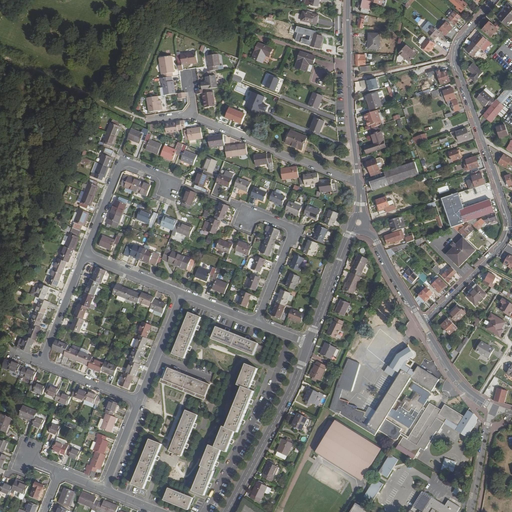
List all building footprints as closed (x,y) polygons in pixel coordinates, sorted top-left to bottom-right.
[(363,0),(361,11),(368,13),(369,9),(371,1),(364,0),(363,0)] [(462,2),(460,0),(450,0),(455,4),(454,5),(462,12),(468,5),(463,1),(462,2)] [(511,19),(511,5),(509,3),(505,7),(506,8),(503,12),(502,12),(497,17),(507,25),(511,19)] [(448,19),(455,25),(458,21),(458,20),(461,17),(454,11),(448,19)] [(317,24),(319,15),(303,12),(301,21),(310,23),(317,24)] [(435,39),(441,32),(433,25),(430,22),(423,29),(427,32),(435,39)] [(439,29),(446,35),(453,27),(448,23),(446,22),(439,29)] [(503,34),(506,31),(501,26),(496,22),(494,25),(490,22),(483,29),(494,38),(496,36),(493,34),(498,29),(503,34)] [(380,34),(369,33),(369,48),(379,49),(380,34)] [(491,43),(488,40),(480,33),(472,41),(481,48),(483,50),(484,51),(491,43)] [(320,48),(323,36),(314,34),(310,45),(320,48)] [(435,43),(427,37),(427,38),(422,45),(421,46),(429,52),(435,43)] [(477,53),(481,48),(472,41),(466,49),(474,56),(477,53)] [(273,49),(259,44),(253,59),(263,63),(266,55),(270,57),(273,49)] [(406,46),(400,53),(409,61),(416,54),(406,46)] [(198,63),(196,52),(177,55),(179,71),(183,70),(182,65),(198,63)] [(313,65),(316,57),(301,53),(296,67),(307,71),(309,64),(313,65)] [(219,54),(208,56),(210,71),(211,71),(219,70),(218,66),(220,66),(219,54)] [(356,54),(356,66),(360,66),(360,63),(365,63),(365,58),(365,55),(360,55),(360,54),(356,54)] [(174,72),(172,57),(161,59),(163,74),(161,74),(162,78),(172,77),(173,76),(173,72),(174,72)] [(478,78),(483,73),(473,64),(468,69),(473,74),(473,75),(470,78),(475,82),(478,78)] [(236,69),(232,79),(242,83),(246,73),(236,69)] [(436,72),(441,85),(450,81),(447,71),(441,73),(440,70),(436,72)] [(212,77),(211,71),(210,71),(205,72),(207,83),(202,83),(203,90),(204,90),(208,89),(218,88),(216,76),(212,77)] [(265,87),(275,92),(280,80),(270,76),(265,87)] [(174,81),(172,81),(172,77),(162,78),(161,78),(162,83),(163,83),(165,95),(176,94),(174,81)] [(369,91),(379,89),(376,79),(368,81),(369,87),(368,87),(369,91)] [(511,82),(497,100),(503,105),(511,93),(511,82)] [(443,91),(444,92),(441,92),(443,99),(446,98),(447,102),(456,99),(453,88),(443,91)] [(486,88),(484,91),(492,98),(495,95),(486,88)] [(200,90),(196,91),(197,95),(203,94),(205,108),(216,106),(214,92),(206,93),(205,90),(204,90),(203,90),(200,90)] [(496,101),(492,98),(484,91),(481,94),(479,96),(477,99),(485,107),(488,104),(491,107),(496,101)] [(253,92),(246,109),(258,114),(260,109),(266,111),(268,107),(262,104),(265,97),(253,92)] [(378,93),(366,97),(371,110),(382,106),(386,105),(381,92),(378,93)] [(323,96),(314,93),(308,106),(318,110),(323,96)] [(159,103),(158,96),(147,98),(149,112),(163,111),(161,103),(159,103)] [(449,107),(453,105),(455,112),(460,110),(456,99),(447,102),(449,107)] [(502,117),(508,110),(505,107),(504,107),(497,100),(483,116),(491,123),(498,114),(502,117)] [(367,119),(369,126),(371,125),(372,128),(382,125),(378,111),(364,115),(366,120),(367,119)] [(320,133),(325,121),(316,117),(311,130),(320,133)] [(112,123),(111,123),(107,133),(117,137),(121,127),(120,126),(121,123),(113,120),(112,123)] [(178,131),(178,130),(182,129),(181,121),(176,122),(177,123),(165,125),(166,133),(178,131)] [(500,138),(509,135),(505,125),(502,126),(497,128),(500,138)] [(375,144),(365,148),(367,154),(386,147),(379,126),(372,128),(370,129),(375,144)] [(189,140),(203,139),(201,128),(187,130),(189,139),(189,140)] [(460,143),(470,139),(466,128),(456,132),(460,143)] [(149,131),(149,130),(146,129),(144,134),(132,129),(128,139),(140,144),(143,137),(146,138),(148,133),(149,131)] [(302,150),(307,138),(291,131),(286,144),(302,150)] [(112,146),(113,147),(117,137),(107,133),(103,143),(104,143),(102,146),(110,150),(112,146)] [(152,135),(148,133),(146,138),(145,141),(149,142),(148,145),(146,149),(158,154),(163,144),(150,139),(152,135)] [(210,147),(225,145),(223,134),(208,136),(210,147)] [(425,134),(413,138),(415,145),(428,141),(425,134)] [(248,154),(246,144),(225,147),(226,157),(248,154)] [(198,155),(186,150),(187,146),(184,145),(183,147),(181,153),(184,154),(181,160),(194,165),(198,155)] [(176,154),(179,155),(181,153),(183,147),(179,146),(177,150),(165,146),(161,155),(173,160),(176,154)] [(449,152),(452,162),(461,159),(458,149),(449,152)] [(102,153),(98,163),(107,167),(111,157),(110,157),(111,153),(104,150),(102,153)] [(274,168),(272,157),(272,154),(267,155),(267,154),(255,156),(256,165),(268,164),(269,169),(274,168)] [(510,162),(511,163),(511,161),(511,159),(504,155),(499,163),(506,168),(509,164),(510,162)] [(202,170),(204,170),(202,174),(208,176),(215,179),(216,175),(213,173),(217,161),(207,157),(202,170)] [(467,171),(470,170),(472,170),(473,173),(480,171),(479,167),(480,167),(476,157),(466,160),(468,164),(466,165),(465,165),(465,167),(465,168),(466,171),(467,171)] [(367,163),(371,176),(375,175),(378,174),(381,173),(380,172),(379,170),(383,169),(385,166),(383,160),(380,158),(367,163)] [(381,173),(378,174),(379,179),(377,180),(370,182),(373,190),(419,175),(414,162),(385,172),(381,173)] [(94,173),(93,177),(101,180),(102,177),(103,177),(107,167),(98,163),(94,173)] [(299,178),(298,168),(298,167),(281,169),(282,180),(299,178)] [(473,173),(470,174),(471,177),(472,177),(473,179),(467,181),(470,190),(486,184),(482,174),(482,173),(481,170),(480,171),(473,173)] [(229,188),(233,179),(235,174),(227,171),(225,176),(220,174),(216,182),(229,188)] [(208,190),(204,188),(208,176),(202,174),(199,172),(194,184),(195,185),(194,188),(206,193),(208,190)] [(316,183),(319,183),(318,173),(304,175),(305,186),(316,185),(316,183)] [(135,179),(129,177),(125,176),(121,185),(125,187),(134,191),(139,180),(136,178),(135,179)] [(247,192),(251,183),(238,178),(235,187),(247,192)] [(90,183),(89,183),(85,193),(94,196),(98,186),(97,186),(98,182),(91,179),(90,183)] [(142,182),(142,181),(139,180),(134,191),(147,196),(152,186),(142,182)] [(333,194),(339,194),(337,187),(333,187),(332,184),(332,182),(319,183),(321,193),(333,192),(333,194)] [(213,194),(217,195),(221,184),(216,183),(213,194)] [(264,202),(268,193),(254,188),(251,197),(264,202)] [(190,210),(196,193),(187,190),(182,202),(183,203),(182,206),(190,210)] [(282,206),(286,197),(273,192),(270,201),(282,206)] [(89,206),(91,206),(94,196),(85,193),(81,202),(82,203),(79,208),(85,211),(86,209),(88,209),(89,206)] [(459,193),(442,199),(451,228),(453,227),(464,223),(495,213),(491,200),(464,209),(459,193)] [(377,201),(381,214),(391,211),(395,209),(393,200),(388,202),(386,197),(377,201)] [(114,206),(113,206),(112,209),(123,214),(127,204),(116,200),(114,206)] [(295,201),(294,204),(289,202),(286,211),(299,216),(302,207),(301,207),(302,204),(295,201)] [(225,220),(230,207),(221,203),(216,216),(225,220)] [(317,220),(321,211),(308,206),(304,215),(317,220)] [(118,228),(123,214),(112,209),(110,213),(111,213),(107,224),(118,228)] [(155,212),(154,215),(141,209),(137,220),(150,225),(149,227),(152,229),(158,214),(155,212)] [(75,222),(76,222),(73,228),(81,231),(83,225),(84,226),(89,213),(80,210),(75,222)] [(339,214),(330,210),(325,223),(334,227),(339,214)] [(477,219),(470,222),(478,230),(483,226),(482,225),(486,222),(488,224),(498,221),(495,213),(484,217),(483,219),(479,221),(477,219)] [(161,225),(162,226),(174,230),(177,222),(178,221),(165,216),(164,217),(161,216),(158,224),(161,225)] [(394,232),(403,229),(406,227),(407,227),(403,216),(402,216),(399,218),(390,221),(394,232)] [(439,216),(435,218),(435,219),(437,219),(440,227),(443,226),(439,216)] [(215,235),(220,222),(218,221),(214,220),(212,219),(210,223),(206,222),(202,230),(207,231),(215,235)] [(181,222),(181,224),(177,222),(174,230),(172,234),(176,236),(177,232),(190,237),(193,227),(181,222)] [(474,229),(468,223),(464,227),(462,224),(453,227),(462,235),(463,237),(465,239),(471,233),(474,229)] [(275,243),(280,231),(271,227),(268,226),(266,231),(269,232),(266,240),(275,243)] [(328,230),(319,226),(314,239),(323,243),(328,230)] [(80,238),(78,237),(81,231),(73,228),(71,234),(70,234),(69,237),(66,236),(62,245),(66,246),(65,247),(74,250),(75,251),(80,238)] [(388,245),(395,242),(396,244),(399,243),(398,241),(402,240),(399,231),(385,236),(388,245)] [(183,241),(185,236),(178,232),(175,238),(183,241)] [(116,241),(104,236),(100,246),(112,251),(114,244),(118,246),(121,237),(117,236),(116,241)] [(456,245),(454,242),(451,245),(453,247),(446,255),(459,268),(476,250),(465,239),(463,237),(456,245)] [(217,249),(229,254),(233,245),(234,243),(229,241),(228,243),(220,240),(217,249)] [(269,256),(275,243),(266,240),(260,253),(269,256)] [(249,255),(249,254),(252,247),(239,241),(236,250),(249,255)] [(304,253),(313,257),(318,244),(309,241),(304,253)] [(136,258),(136,259),(139,260),(144,249),(135,245),(130,255),(136,258)] [(74,250),(65,247),(60,259),(67,262),(69,263),(74,250)] [(156,265),(160,255),(144,249),(139,260),(143,261),(143,260),(156,265)] [(174,265),(177,267),(182,256),(166,249),(162,259),(174,264),(174,265)] [(368,259),(358,254),(352,268),(354,269),(362,273),(368,259)] [(305,259),(296,255),(290,268),(299,271),(305,259)] [(195,261),(182,256),(177,267),(180,268),(181,267),(191,271),(195,261)] [(260,273),(265,260),(256,256),(251,269),(260,273)] [(60,259),(58,259),(53,271),(62,274),(67,262),(60,259)] [(87,264),(85,271),(91,273),(94,266),(87,264)] [(432,269),(437,274),(441,271),(436,266),(432,269)] [(101,284),(107,271),(98,267),(92,280),(100,283),(101,284)] [(211,272),(199,267),(195,277),(207,282),(210,275),(214,276),(215,273),(217,268),(213,267),(211,272)] [(449,282),(452,279),(451,278),(457,273),(451,267),(448,270),(445,273),(442,276),(449,282)] [(410,277),(409,278),(413,283),(416,280),(419,282),(421,279),(410,268),(405,273),(410,277)] [(362,273),(354,269),(352,273),(353,273),(360,277),(362,273)] [(48,284),(57,287),(62,274),(53,271),(48,284)] [(217,279),(219,275),(215,273),(214,276),(212,281),(215,282),(212,289),(225,294),(228,284),(217,279)] [(300,277),(291,273),(286,286),(295,290),(300,277)] [(353,273),(351,277),(350,276),(344,290),(353,294),(361,277),(360,277),(353,273)] [(410,277),(405,273),(403,275),(412,284),(413,283),(409,278),(410,277)] [(423,273),(419,277),(425,283),(429,279),(423,273)] [(494,285),(493,284),(497,277),(489,273),(486,281),(484,284),(492,288),(493,288),(494,285)] [(256,291),(261,278),(252,275),(247,287),(256,291)] [(430,283),(433,285),(440,278),(437,276),(430,283)] [(440,278),(432,286),(439,293),(446,285),(440,278)] [(98,289),(100,283),(92,280),(91,279),(86,292),(95,295),(98,289)] [(41,284),(36,296),(41,298),(45,300),(49,287),(41,284)] [(476,284),(469,292),(470,293),(478,286),(476,284)] [(115,289),(113,294),(126,299),(129,290),(116,285),(115,289)] [(467,296),(476,305),(486,294),(478,286),(470,293),(467,296)] [(426,302),(430,298),(429,297),(433,294),(427,288),(415,300),(420,307),(426,302)] [(126,299),(138,303),(139,302),(141,295),(129,290),(126,299)] [(291,293),(282,290),(277,302),(286,306),(291,293)] [(246,307),(252,295),(243,291),(238,304),(246,307)] [(95,295),(86,292),(81,304),(88,307),(90,308),(95,295)] [(139,302),(152,307),(154,299),(155,298),(142,293),(141,295),(139,302)] [(45,300),(41,298),(36,311),(45,315),(50,302),(45,300)] [(511,304),(503,298),(497,308),(510,316),(511,312),(511,304)] [(164,314),(167,305),(154,299),(152,307),(151,308),(156,311),(164,313),(164,314)] [(344,316),(350,304),(341,300),(336,312),(344,316)] [(272,315),(281,319),(286,306),(277,302),(272,315)] [(74,317),(76,317),(83,320),(88,307),(81,304),(79,304),(74,317)] [(457,304),(451,311),(452,312),(453,312),(459,306),(457,304)] [(456,321),(457,322),(466,313),(459,306),(453,312),(452,312),(449,314),(451,316),(456,321)] [(301,323),(305,314),(292,309),(289,318),(301,323)] [(33,324),(40,327),(45,315),(36,311),(31,323),(33,324)] [(197,326),(201,317),(189,313),(173,354),(184,359),(188,350),(189,350),(190,347),(189,346),(196,330),(197,330),(198,326),(197,326)] [(506,323),(491,314),(483,326),(499,337),(504,330),(502,329),(506,323)] [(85,321),(83,320),(76,317),(71,330),(74,331),(80,334),(85,321)] [(342,325),(344,322),(335,318),(334,321),(333,321),(327,335),(336,339),(343,325),(342,325)] [(441,325),(450,335),(457,328),(448,318),(441,325)] [(152,325),(145,323),(143,322),(138,335),(140,335),(147,338),(152,325)] [(40,327),(33,324),(28,337),(35,340),(37,341),(41,328),(40,327)] [(225,331),(217,327),(212,339),(254,355),(256,350),(261,352),(263,347),(258,345),(258,344),(249,340),(250,339),(247,338),(246,339),(229,332),(229,331),(226,330),(225,331)] [(140,335),(135,348),(143,351),(148,339),(147,338),(140,335)] [(28,337),(26,336),(25,340),(21,339),(18,348),(21,349),(30,353),(35,340),(28,337)] [(456,351),(460,353),(469,339),(467,337),(463,344),(461,343),(456,351)] [(56,341),(53,350),(65,355),(68,347),(68,346),(56,341)] [(476,351),(489,359),(495,349),(481,341),(476,351)] [(337,349),(337,348),(325,343),(320,354),(332,359),(334,355),(337,349)] [(406,344),(396,354),(402,359),(411,349),(406,344)] [(65,355),(64,356),(77,361),(81,352),(68,347),(65,355)] [(139,364),(143,351),(135,348),(130,360),(131,361),(139,364)] [(81,352),(77,361),(89,366),(92,360),(93,357),(81,352)] [(369,428),(367,427),(364,425),(369,417),(365,415),(366,411),(357,408),(358,406),(349,403),(350,401),(340,398),(343,388),(352,391),(360,362),(349,359),(337,383),(331,406),(337,409),(341,411),(340,413),(375,435),(377,432),(369,427),(369,428)] [(103,371),(105,365),(92,360),(89,366),(88,368),(101,374),(103,371)] [(8,370),(21,375),(23,369),(24,367),(21,366),(21,365),(12,361),(8,370)] [(140,365),(139,364),(131,361),(126,374),(133,377),(135,377),(140,365)] [(118,367),(106,362),(105,365),(103,371),(115,376),(118,367)] [(320,380),(327,366),(317,362),(310,376),(320,380)] [(253,380),(258,368),(246,364),(238,385),(243,386),(226,428),(223,427),(215,447),(210,445),(201,466),(203,467),(193,491),(204,496),(208,487),(209,487),(210,483),(209,483),(214,471),(212,470),(215,465),(215,466),(217,462),(216,462),(221,450),(226,452),(230,443),(232,440),(231,440),(234,431),(237,432),(241,424),(242,424),(243,421),(242,420),(249,403),(250,403),(251,400),(254,391),(249,389),(251,384),(252,384),(254,381),(253,380)] [(378,430),(394,440),(397,440),(400,435),(403,437),(398,445),(416,456),(421,448),(424,450),(436,432),(438,433),(445,423),(443,422),(445,418),(447,419),(458,427),(464,418),(464,416),(445,404),(441,410),(440,412),(435,409),(436,407),(430,403),(426,409),(423,407),(424,405),(418,402),(422,396),(416,392),(411,400),(406,396),(402,401),(398,399),(411,378),(432,391),(439,380),(418,366),(413,374),(415,375),(413,376),(412,376),(403,370),(378,410),(368,426),(367,427),(369,428),(369,427),(377,432),(378,430)] [(206,397),(210,385),(168,368),(164,380),(206,397)] [(23,369),(21,375),(21,376),(34,381),(37,372),(27,369),(27,370),(23,369)] [(128,390),(133,377),(126,374),(125,373),(123,378),(120,385),(119,386),(128,390)] [(36,384),(33,383),(30,390),(43,395),(46,387),(37,383),(36,384)] [(57,398),(59,392),(60,390),(50,386),(47,394),(57,398)] [(319,393),(309,388),(304,400),(307,401),(306,402),(311,404),(311,403),(314,404),(319,393)] [(79,389),(78,391),(75,389),(72,396),(85,402),(88,393),(79,389)] [(494,401),(504,404),(508,391),(497,389),(494,401)] [(59,402),(68,406),(71,397),(59,392),(57,398),(56,400),(59,401),(59,402)] [(88,393),(85,402),(84,404),(89,406),(90,402),(98,405),(101,398),(97,397),(98,396),(88,392),(88,393)] [(118,403),(110,400),(105,413),(107,414),(112,416),(114,413),(115,413),(118,403)] [(369,417),(364,425),(367,427),(368,426),(378,410),(370,405),(366,411),(365,415),(369,417)] [(34,422),(36,417),(38,412),(24,406),(20,416),(34,422)] [(198,415),(186,411),(170,451),(176,454),(176,455),(179,456),(179,455),(181,456),(185,447),(186,448),(187,444),(186,444),(193,428),(195,425),(194,425),(198,415)] [(307,418),(297,413),(292,425),(301,430),(307,418)] [(0,430),(6,433),(12,418),(2,414),(0,419),(0,430)] [(101,428),(111,432),(117,418),(112,416),(107,414),(105,420),(101,428)] [(42,429),(45,421),(36,417),(34,422),(32,425),(42,429)] [(474,424),(464,418),(458,427),(457,428),(468,435),(474,424)] [(49,432),(58,436),(62,427),(57,426),(58,422),(54,420),(52,424),(49,432)] [(316,452),(322,455),(323,454),(362,479),(362,478),(363,478),(380,449),(336,421),(326,437),(321,434),(312,449),(316,452)] [(106,441),(107,437),(99,433),(97,437),(99,438),(94,450),(96,451),(104,454),(109,442),(106,441)] [(4,451),(5,451),(9,442),(1,439),(0,440),(0,453),(3,454),(4,451)] [(293,443),(283,439),(276,455),(285,460),(293,443)] [(162,444),(150,440),(132,484),(144,489),(148,480),(148,481),(150,477),(149,477),(157,457),(158,457),(159,453),(158,453),(162,444)] [(62,454),(62,453),(66,454),(69,445),(66,444),(65,446),(57,443),(56,442),(52,450),(62,454)] [(72,448),(73,447),(69,445),(66,454),(69,456),(69,457),(78,461),(81,452),(72,448)] [(91,466),(89,465),(87,470),(88,470),(87,472),(86,472),(85,474),(89,476),(94,477),(96,472),(97,469),(100,470),(106,455),(104,454),(96,451),(91,466)] [(390,455),(379,473),(387,478),(399,460),(390,455)] [(454,474),(457,461),(445,458),(442,470),(454,474)] [(270,463),(269,462),(262,477),(272,482),(279,467),(274,465),(275,463),(271,461),(270,463)] [(375,479),(364,497),(372,502),(383,484),(375,479)] [(258,482),(250,498),(260,502),(264,492),(269,495),(272,488),(262,484),(263,483),(259,481),(258,482)] [(7,485),(7,486),(3,485),(0,483),(0,493),(1,492),(10,495),(13,487),(7,485)] [(16,491),(25,495),(29,487),(19,483),(19,484),(15,483),(13,487),(10,495),(13,497),(16,491)] [(44,486),(36,483),(30,496),(38,499),(42,490),(43,490),(44,486)] [(453,493),(459,496),(463,490),(457,486),(453,493)] [(75,492),(65,488),(59,502),(69,507),(75,492)] [(181,493),(169,488),(164,500),(188,510),(193,498),(184,494),(181,492),(181,493)] [(369,511),(356,503),(350,511),(457,511),(460,507),(448,500),(445,505),(422,491),(409,511),(369,511)] [(97,498),(82,492),(78,502),(93,508),(92,509),(96,511),(99,502),(96,501),(97,498)] [(103,511),(116,511),(119,507),(104,501),(103,504),(99,502),(96,511),(98,511),(99,511),(100,511),(103,511)] [(36,511),(39,506),(30,503),(26,511),(20,509),(18,511),(36,511)]
